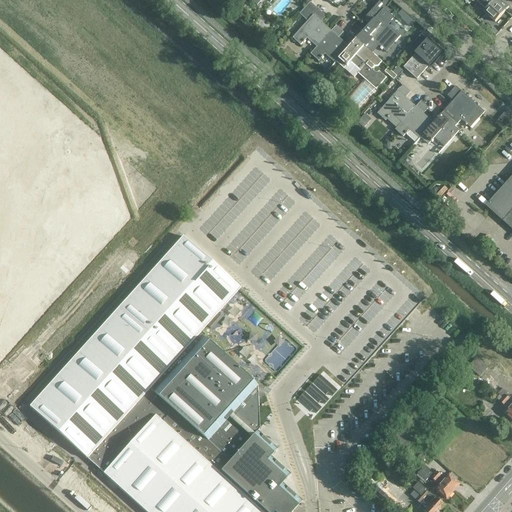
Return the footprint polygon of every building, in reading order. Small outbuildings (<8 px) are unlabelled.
[(506,12),(494,1),(489,7),(484,13),(495,23),(506,12)] [(317,48),(332,32),(319,20),(324,14),(310,2),(300,14),(308,22),(293,39),(301,46),(307,39),(317,48)] [(372,23),(360,37),(357,40),(371,52),(377,45),(387,53),(401,37),(372,12),(366,18),(372,23)] [(337,26),(332,32),(317,48),(311,55),(319,62),(325,55),(335,64),(336,63),(350,48),(344,43),(336,36),(341,30),(337,26)] [(357,40),(360,37),(353,30),(350,33),(352,35),(344,43),(350,48),(336,63),(344,70),(351,63),(361,72),(375,56),(371,52),(357,40)] [(428,41),(416,55),(429,67),(441,54),(428,41)] [(429,67),(416,55),(404,68),(417,81),(429,67)] [(392,115),(402,123),(416,107),(403,96),(408,91),(403,86),(377,114),(386,122),(392,115)] [(456,99),(444,112),(441,115),(455,128),(462,121),(471,129),(485,113),(457,87),(451,94),(456,99)] [(421,102),(416,107),(402,123),(395,130),(404,138),(410,131),(420,140),(421,138),(434,123),(428,118),(421,111),(425,106),(421,102)] [(441,115),(444,112),(437,106),(434,109),(436,110),(428,118),(434,123),(421,138),(429,145),(435,138),(446,147),(460,132),(455,128),(441,115)] [(504,126),(511,119),(511,108),(511,107),(497,119),(504,126)] [(511,177),(486,207),(511,230),(511,177)] [(199,334),(226,303),(240,288),(182,237),(30,408),(146,511),(261,511),(219,474),(257,432),(259,429),(257,386),(258,386),(199,334)] [(208,325),(212,329),(223,317),(219,313),(208,325)] [(480,377),(488,368),(477,358),(469,367),(480,377)] [(469,383),(476,375),(468,368),(461,376),(469,383)] [(274,369),(267,376),(277,386),(284,379),(274,369)] [(511,401),(506,396),(508,394),(503,389),(499,394),(511,406),(511,401)] [(511,406),(499,394),(498,395),(500,396),(497,399),(508,409),(504,413),(511,420),(511,406)] [(277,450),(257,432),(219,474),(261,511),(292,511),(302,502),(282,484),(290,475),(270,457),(277,450)] [(454,492),(435,475),(425,466),(418,474),(426,481),(430,477),(440,485),(436,490),(447,500),(454,492)] [(438,472),(435,475),(454,492),(461,484),(449,474),(445,479),(438,472)] [(397,501),(405,493),(396,484),(388,493),(397,501)] [(419,486),(415,491),(438,511),(440,511),(446,506),(436,497),(434,499),(419,486)] [(438,511),(415,491),(411,495),(425,509),(423,511),(424,511),(438,511)]
